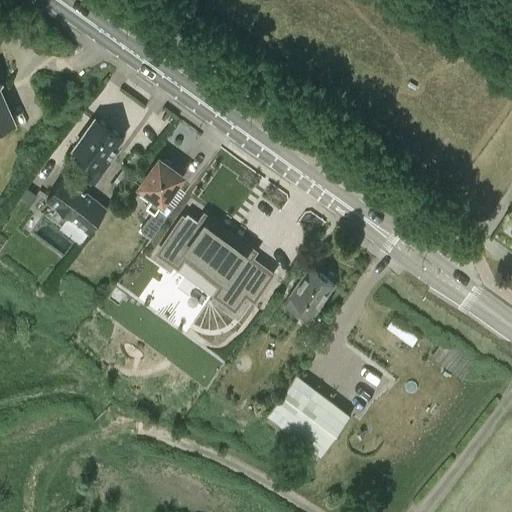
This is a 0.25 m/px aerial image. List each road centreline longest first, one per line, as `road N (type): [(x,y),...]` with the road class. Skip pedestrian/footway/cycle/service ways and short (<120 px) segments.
road 1 (primary): [(448,283),(55,0)]
road 2 (track): [(31,511),(31,482),(46,458),(66,444),(121,431)]
